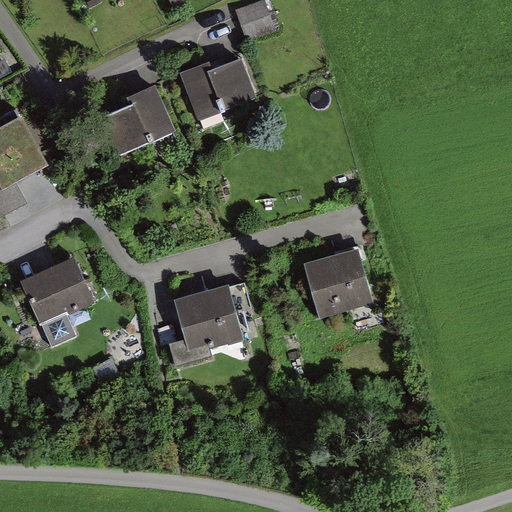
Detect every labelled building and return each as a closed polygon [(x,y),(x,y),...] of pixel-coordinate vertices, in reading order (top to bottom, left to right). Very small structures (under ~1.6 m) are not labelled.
[(267,2),(238,13),(250,45),(280,34),(267,2)] [(211,66),(184,77),(203,124),(258,102),(242,63),(214,75),(211,66)] [(154,86),(127,97),(132,108),(103,119),(118,156),(174,134),(154,86)] [(23,111),(0,122),(0,180),(4,188),(17,181),(50,164),(23,111)] [(0,189),(0,219),(28,205),(17,181),(4,188),(0,189)] [(366,249),(304,267),(319,318),(381,300),(366,249)] [(79,262),(21,288),(44,338),(69,327),(63,314),(96,300),(79,262)] [(189,338),(171,343),(178,365),(221,353),(218,342),(260,330),(247,283),(179,302),(189,338)]
